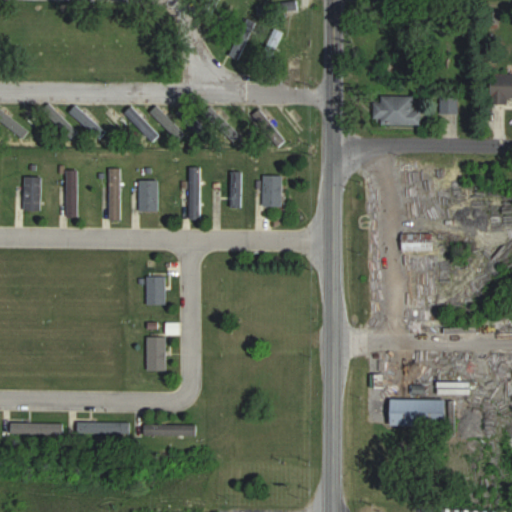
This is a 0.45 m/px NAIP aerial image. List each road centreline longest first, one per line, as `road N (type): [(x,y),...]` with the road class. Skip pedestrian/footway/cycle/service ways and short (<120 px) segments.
road 1 (primary): [(333,511),(335,0)]
road 2 (residential): [(0,398),(187,396),(194,238)]
road 3 (residential): [(335,88),(0,86)]
road 4 (residential): [(334,242),(0,235)]
road 5 (residential): [(511,146),(335,147)]
